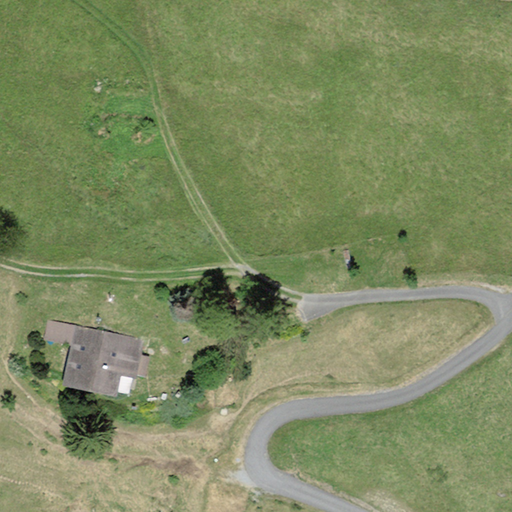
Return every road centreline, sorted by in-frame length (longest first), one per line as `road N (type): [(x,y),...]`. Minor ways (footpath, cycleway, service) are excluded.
road 1 (unclassified): [(345,511),(262,474),(255,448),(266,427),(301,411),(396,397),(468,360),(511,323)]
road 2 (track): [(80,0),(148,63),(182,170),(229,250),(248,271),(308,305)]
road 3 (track): [(253,274),(222,280),(53,272),(0,258)]
road 4 (track): [(159,379),(301,319),(308,305)]
